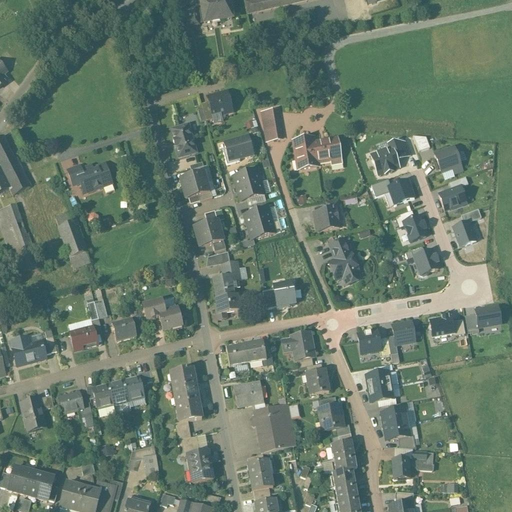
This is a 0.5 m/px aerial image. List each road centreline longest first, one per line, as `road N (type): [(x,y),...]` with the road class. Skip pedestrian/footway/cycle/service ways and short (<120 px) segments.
road 1 (residential): [(205,340),(190,250),(117,7)]
road 2 (residential): [(205,340),(0,391)]
road 3 (residential): [(378,511),(367,434),(323,320)]
road 4 (residential): [(237,511),(205,340)]
road 5 (residential): [(462,296),(409,142)]
road 6 (residential): [(330,318),(462,296)]
